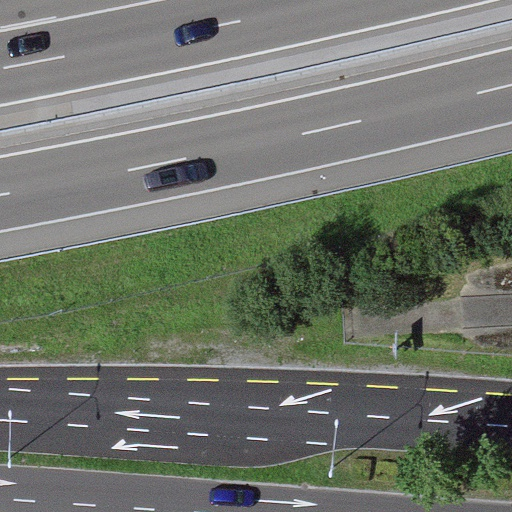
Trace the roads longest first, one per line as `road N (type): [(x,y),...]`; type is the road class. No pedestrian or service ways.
road 1 (motorway): [(0,197),(511,88)]
road 2 (primary): [(511,438),(0,407)]
road 3 (motorway): [(331,0),(0,68)]
road 4 (primary): [(0,501),(173,511)]
